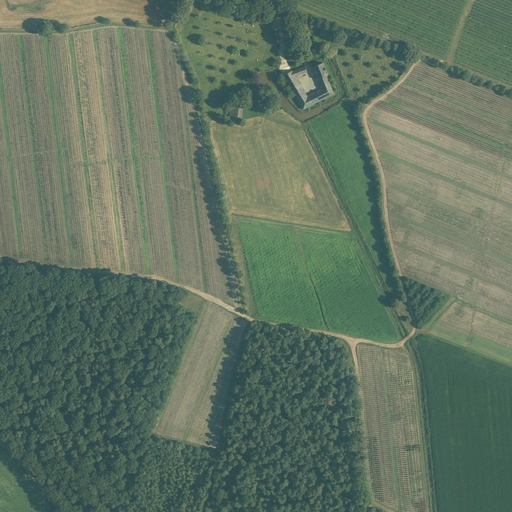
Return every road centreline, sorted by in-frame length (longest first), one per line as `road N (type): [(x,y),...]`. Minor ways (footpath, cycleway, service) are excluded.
road 1 (track): [(205,511),(251,321),(168,281),(0,257)]
road 2 (track): [(429,59),(363,114),(414,329),(395,346),(352,340)]
road 3 (track): [(389,511),(372,498),(352,340)]
